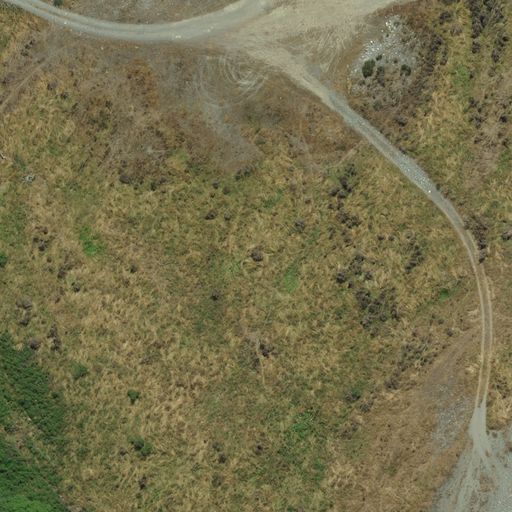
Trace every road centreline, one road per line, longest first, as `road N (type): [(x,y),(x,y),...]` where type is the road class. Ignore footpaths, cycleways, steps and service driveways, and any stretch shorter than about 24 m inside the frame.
road 1 (track): [(239,16),(440,213),(464,254),(486,324),(483,456),(472,511)]
road 2 (track): [(63,0),(139,22),(239,16),(256,0)]
road 3 (track): [(264,40),(403,0)]
